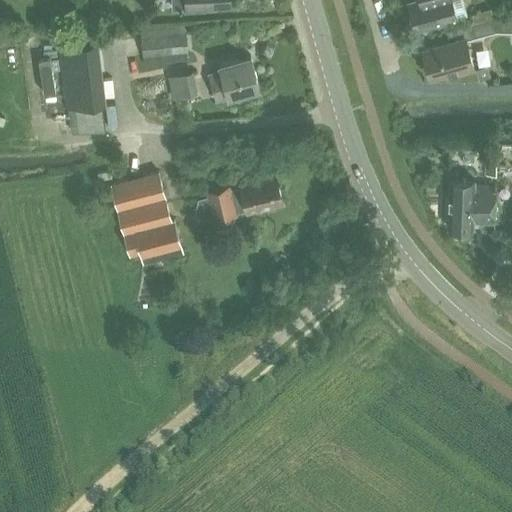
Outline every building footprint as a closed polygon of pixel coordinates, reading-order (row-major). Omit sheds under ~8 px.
[(171,0),(172,9),(186,8),(186,12),(204,11),(203,6),(230,5),(229,0),(171,0)] [(408,0),(416,27),(457,15),(464,19),(467,14),(462,0),(408,0)] [(470,23),(493,16),(490,7),(473,12),(469,20),(469,22),(470,23)] [(449,40),(422,48),(430,75),(446,71),(448,75),(475,67),(466,38),(474,36),(497,29),(493,16),(470,23),(469,22),(462,24),(465,36),(449,40)] [(175,33),(174,28),(141,31),(144,65),(188,60),(186,32),(175,33)] [(106,128),(103,104),(106,104),(99,41),(59,46),(66,109),(68,108),(71,132),(106,128)] [(216,101),(230,97),(229,95),(260,87),(251,55),(219,64),(221,69),(208,72),(216,101)] [(180,71),(181,95),(206,93),(204,70),(180,71)] [(487,162),(486,174),(496,175),(497,163),(487,162)] [(172,218),(160,169),(111,182),(130,256),(140,253),(141,256),(182,245),(175,218),(172,218)] [(284,202),(275,169),(239,179),(241,185),(232,187),(230,184),(207,190),(214,219),(238,213),(238,212),(247,209),(248,211),(284,202)] [(495,224),(497,184),(475,183),(475,179),(450,178),(448,226),(474,227),(474,226),(479,226),(479,224),(495,224)]
